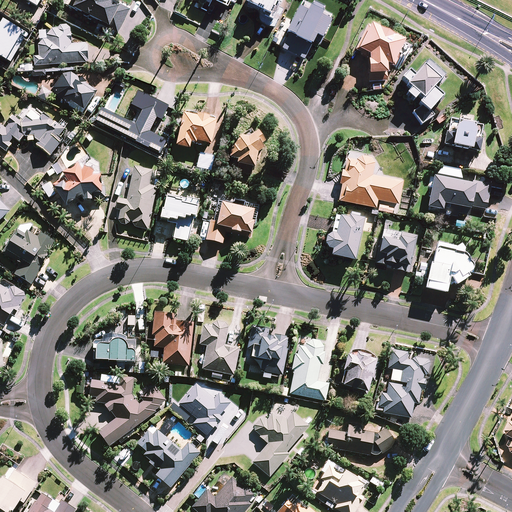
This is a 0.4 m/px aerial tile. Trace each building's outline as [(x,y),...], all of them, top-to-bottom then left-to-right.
[(130,10),(111,0),(71,0),(68,6),(109,28),(108,29),(117,34),(130,10)] [(200,0),(224,11),(229,1),(234,4),(235,0),(200,0)] [(282,0),(247,0),(246,4),(262,11),(257,22),(273,29),(282,10),(279,8),(282,0)] [(14,12),(1,5),(0,6),(0,10),(10,17),(14,12)] [(20,37),(22,32),(0,19),(0,57),(10,63),(23,39),(20,37)] [(71,45),(69,25),(53,26),(49,32),(37,33),(39,57),(34,57),(34,66),(87,63),(85,44),(71,45)] [(389,73),(389,66),(393,68),(401,50),(398,49),(401,44),(390,38),(392,36),(381,31),(380,34),(367,27),(355,51),(368,58),(369,82),(385,82),(384,73),(389,73)] [(420,105),(413,113),(421,125),(432,118),(438,111),(433,106),(441,97),(432,89),(444,76),(428,62),(414,77),(409,72),(402,80),(411,88),(406,94),(413,101),(418,95),(422,98),(418,103),(420,105)] [(86,83),(70,73),(63,75),(54,89),(54,97),(61,101),(63,98),(83,111),(95,91),(85,84),(86,83)] [(17,120),(11,116),(6,123),(8,124),(5,128),(0,124),(0,147),(5,151),(10,144),(9,143),(13,137),(19,142),(23,137),(27,137),(27,142),(35,141),(35,139),(38,142),(36,145),(50,156),(67,132),(28,104),(17,120)] [(215,119),(182,113),(176,146),(189,149),(190,140),(210,144),(215,119)] [(447,132),(445,131),(442,146),(479,152),(481,138),(479,138),(482,125),(471,123),(471,122),(471,121),(471,120),(471,119),(470,118),(470,117),(469,117),(468,116),(467,116),(466,116),(465,116),(464,116),(463,116),(462,117),(462,118),(461,118),(461,119),(460,120),(460,121),(458,121),(457,117),(449,120),(447,132)] [(259,134),(255,136),(246,135),(245,138),(240,137),(238,145),(232,143),(229,158),(238,160),(236,172),(252,176),(257,152),(259,152),(261,145),(263,142),(259,134)] [(338,184),(341,185),(338,202),(376,208),(377,201),(399,205),(403,180),(370,175),(373,156),(347,152),(344,170),(341,170),(338,184)] [(214,157),(200,154),(197,168),(211,171),(214,157)] [(45,178),(49,180),(60,166),(55,162),(48,171),(50,172),(45,178)] [(53,187),(64,206),(82,196),(82,200),(104,201),(105,186),(98,186),(99,176),(91,176),(93,172),(84,167),(81,171),(77,164),(62,173),(66,179),(53,187)] [(134,227),(145,229),(149,226),(156,187),(149,186),(152,171),(133,167),(127,201),(118,199),(116,210),(120,210),(118,221),(120,225),(127,226),(129,223),(130,221),(132,221),(132,224),(134,227)] [(490,185),(432,177),(427,208),(441,210),(440,214),(456,217),(457,214),(469,216),(470,211),(485,213),(490,185)] [(166,192),(163,208),(161,208),(158,219),(167,221),(167,223),(175,225),(173,238),(188,242),(192,220),(194,220),(199,200),(182,196),(182,195),(166,192)] [(0,220),(9,212),(0,202),(0,198),(0,199),(0,198),(0,220)] [(249,235),(252,224),(256,225),(260,206),(255,205),(243,203),(242,208),(218,203),(216,212),(215,221),(210,220),(206,240),(223,244),(226,230),(249,235)] [(329,234),(326,236),(324,244),(326,248),(332,249),(331,255),(354,261),(363,219),(348,216),(347,219),(335,216),(330,235),(329,234)] [(25,235),(17,230),(5,250),(23,261),(14,275),(30,284),(46,259),(43,257),(53,241),(41,233),(38,238),(27,231),(25,235)] [(416,241),(398,236),(398,240),(380,236),(374,262),(390,266),(389,269),(409,273),(413,254),(416,241)] [(432,264),(430,263),(426,281),(446,286),(448,278),(451,278),(455,286),(468,279),(466,274),(470,272),(471,267),(471,265),(460,244),(454,247),(437,243),(432,264)] [(429,264),(420,262),(417,276),(425,278),(429,264)] [(10,315),(14,318),(21,308),(18,306),(26,294),(10,285),(8,290),(0,285),(0,324),(3,326),(10,315)] [(191,368),(195,325),(175,322),(175,317),(156,314),(154,338),(157,338),(156,349),(165,350),(164,365),(191,368)] [(209,348),(204,371),(235,377),(241,350),(226,347),(230,329),(227,324),(218,322),(213,326),(212,329),(205,328),(201,347),(209,348)] [(252,351),(250,361),(264,363),(262,373),(284,377),(289,351),(288,351),(290,341),(288,340),(288,339),(276,337),(276,338),(274,338),(273,340),(269,340),(270,331),(253,327),(249,351),(252,351)] [(97,344),(97,364),(109,364),(109,365),(117,365),(117,366),(135,367),(136,343),(127,343),(127,340),(122,337),(116,336),(109,337),(104,339),(104,344),(97,344)] [(296,373),(291,396),(327,403),(330,386),(319,383),(322,367),(325,367),(327,354),(325,354),(326,349),(321,343),(314,341),(308,345),(307,349),(301,348),(299,356),(296,356),(293,372),(296,373)] [(385,413),(384,415),(413,420),(415,405),(420,406),(422,392),(425,392),(427,381),(424,381),(425,377),(427,377),(429,376),(431,364),(430,362),(417,360),(414,361),(413,362),(408,361),(409,354),(393,351),(389,371),(403,373),(402,384),(408,385),(407,390),(403,390),(403,387),(390,385),(390,386),(386,386),(384,396),(383,395),(380,412),(385,413)] [(347,376),(344,389),(368,395),(372,382),(376,383),(381,364),(376,363),(376,360),(372,356),(366,353),(359,352),(353,353),(352,359),(349,358),(344,375),(347,376)] [(100,434),(110,448),(157,414),(156,413),(162,409),(161,407),(167,403),(156,388),(141,399),(145,404),(141,406),(133,396),(135,380),(122,378),(121,386),(93,382),(91,399),(98,400),(97,405),(108,407),(106,408),(110,415),(112,413),(118,420),(100,434)] [(215,401),(197,386),(181,406),(199,420),(194,426),(208,438),(218,427),(219,428),(225,421),(221,418),(232,405),(220,395),(215,401)] [(264,398),(254,396),(251,408),(262,410),(264,398)] [(288,454),(310,428),(294,415),(288,422),(284,419),(278,419),(273,416),(269,421),(267,420),(262,420),(256,427),(256,434),(262,438),(261,440),(269,446),(254,465),(272,480),(291,457),(288,454)] [(333,450),(371,457),(374,443),(384,456),(397,446),(386,431),(375,439),(375,435),(363,432),(364,428),(350,425),(348,435),(330,431),(328,445),(334,446),(333,450)] [(183,451),(158,431),(154,437),(149,433),(138,446),(147,454),(145,457),(152,463),(150,465),(157,471),(159,469),(162,471),(156,478),(172,491),(202,455),(189,444),(183,451)] [(335,511),(337,511),(357,511),(365,500),(362,498),(366,492),(363,490),(363,489),(357,485),(359,483),(345,473),(343,475),(331,467),(322,481),(325,483),(318,494),(338,507),(335,511)] [(0,511),(11,511),(19,500),(24,503),(36,483),(11,468),(3,480),(0,478),(0,511)] [(250,504),(256,497),(246,489),(245,490),(233,479),(216,499),(208,492),(193,510),(195,511),(248,511),(253,507),(250,504)] [(62,502),(55,511),(50,511),(48,510),(54,502),(43,495),(32,511),(77,511),(62,502)] [(267,500),(262,506),(269,511),(274,506),(267,500)] [(288,503),(280,511),(313,511),(310,510),(308,511),(305,511),(299,506),(296,510),(288,503)]
